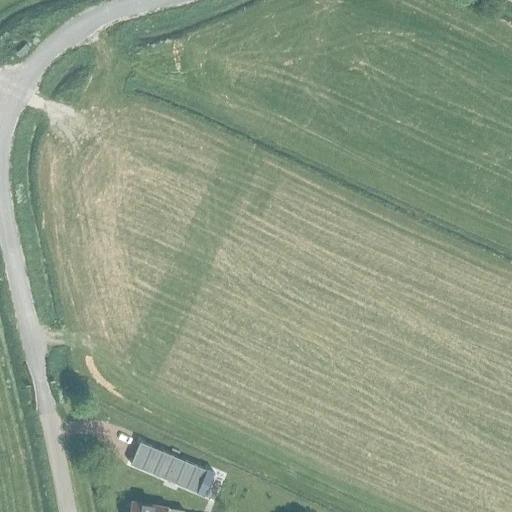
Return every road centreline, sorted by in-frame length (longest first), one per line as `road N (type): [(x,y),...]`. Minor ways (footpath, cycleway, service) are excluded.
road 1 (tertiary): [(64,511),(0,207)]
road 2 (tertiary): [(0,135),(12,90),(42,54),(92,23),(159,0)]
